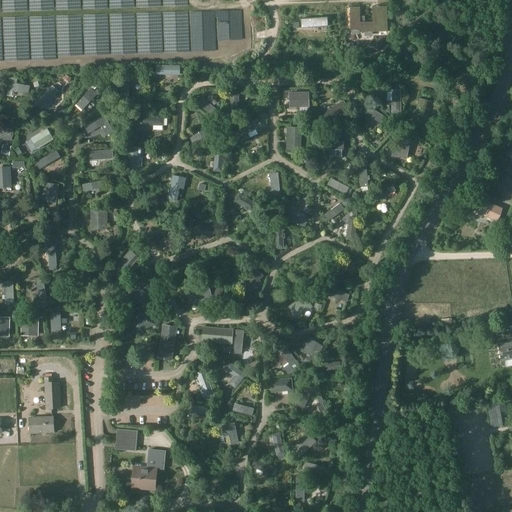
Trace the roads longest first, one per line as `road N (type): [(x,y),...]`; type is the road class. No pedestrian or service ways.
road 1 (unclassified): [(365,511),(392,297),(495,107),(511,49)]
road 2 (track): [(238,502),(310,506),(322,499),(352,319)]
road 3 (track): [(418,179),(449,121),(448,95),(420,79),(357,81)]
